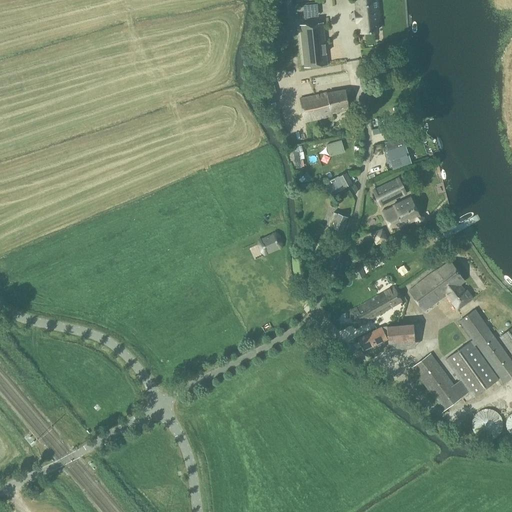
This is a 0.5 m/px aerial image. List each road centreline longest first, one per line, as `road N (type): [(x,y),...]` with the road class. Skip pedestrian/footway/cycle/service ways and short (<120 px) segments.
road 1 (unclassified): [(160,404),(312,314),(349,231),(368,146),(350,61)]
road 2 (track): [(312,314),(438,414),(511,394)]
road 3 (unclassified): [(160,404),(111,344),(0,308)]
road 4 (unclassified): [(0,490),(160,404)]
